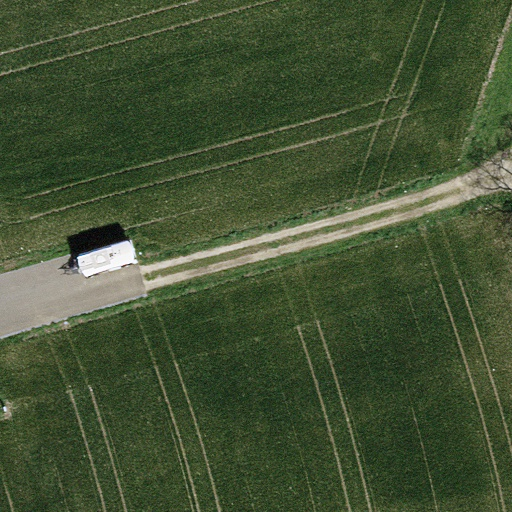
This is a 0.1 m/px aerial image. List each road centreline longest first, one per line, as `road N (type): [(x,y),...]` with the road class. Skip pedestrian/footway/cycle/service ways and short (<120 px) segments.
road 1 (track): [(511,169),(144,288)]
road 2 (track): [(0,326),(144,288)]
